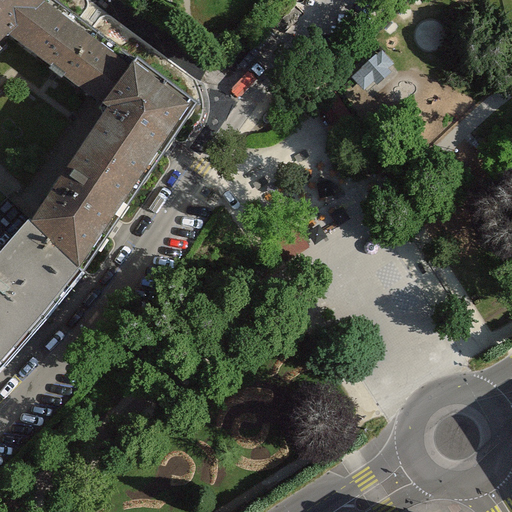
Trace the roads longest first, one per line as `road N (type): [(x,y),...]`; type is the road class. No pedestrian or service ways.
road 1 (residential): [(0,422),(69,355),(243,103)]
road 2 (residential): [(107,0),(243,103)]
road 3 (residential): [(243,103),(334,0)]
road 4 (primary): [(409,430),(388,459),(306,511)]
